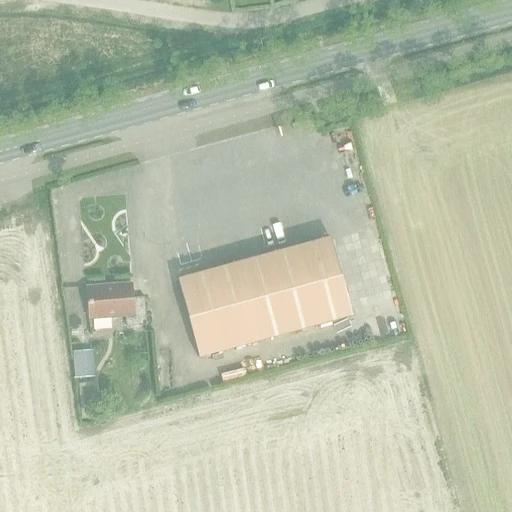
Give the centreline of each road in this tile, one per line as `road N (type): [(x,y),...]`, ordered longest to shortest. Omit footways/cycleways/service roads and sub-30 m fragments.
road 1 (secondary): [(0,150),(511,10)]
road 2 (unclassified): [(88,0),(235,19),(335,0)]
